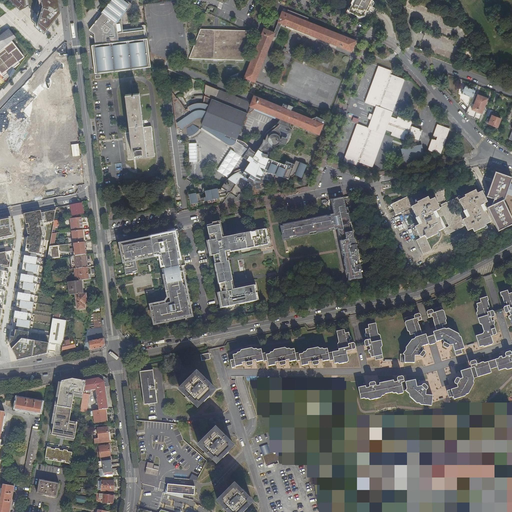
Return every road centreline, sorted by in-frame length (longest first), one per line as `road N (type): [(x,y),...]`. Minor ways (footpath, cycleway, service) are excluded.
road 1 (residential): [(490,153),(187,218)]
road 2 (secondary): [(75,28),(95,191)]
road 3 (secondary): [(351,307),(209,337)]
road 4 (residential): [(366,371),(221,371)]
road 5 (secondary): [(129,484),(114,354)]
road 6 (residential): [(404,58),(490,153)]
road 7 (residential): [(297,0),(404,58)]
road 8 (residential): [(187,218),(209,337)]
